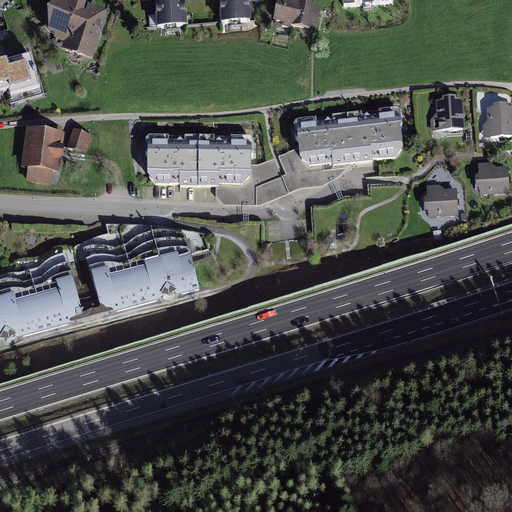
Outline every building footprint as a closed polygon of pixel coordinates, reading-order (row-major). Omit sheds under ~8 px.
[(184,0),(153,0),(154,30),(185,29),(184,0)] [(251,0),(218,0),(219,26),(252,25),(251,0)] [(287,0),(277,0),(272,28),(315,35),(321,6),(287,0)] [(341,0),(343,12),(392,8),(391,0),(341,0)] [(58,1),(44,39),(62,45),(59,51),(88,61),(104,18),(58,1)] [(0,92),(4,92),(6,98),(36,90),(28,58),(0,65),(0,92)] [(437,133),(464,131),(463,102),(436,103),(437,133)] [(486,140),(511,138),(511,108),(511,107),(485,108),(486,140)] [(394,119),(343,124),(348,165),(391,160),(398,149),(394,119)] [(348,165),(343,124),(292,130),(295,159),(306,170),(348,165)] [(26,131),(22,169),(28,170),(27,182),(52,184),(53,172),(59,173),(62,134),(26,131)] [(93,139),(75,133),(70,147),(88,153),(93,139)] [(247,144),(193,145),(193,187),(239,187),(248,178),(247,144)] [(151,187),(193,187),(193,145),(144,145),(146,180),(151,187)] [(511,197),(511,171),(479,172),(480,198),(511,197)] [(459,218),(458,192),(425,194),(426,219),(459,218)] [(81,250),(100,319),(194,293),(182,238),(144,234),(117,251),(81,250)] [(0,346),(79,324),(62,254),(31,274),(0,278),(0,346)]
